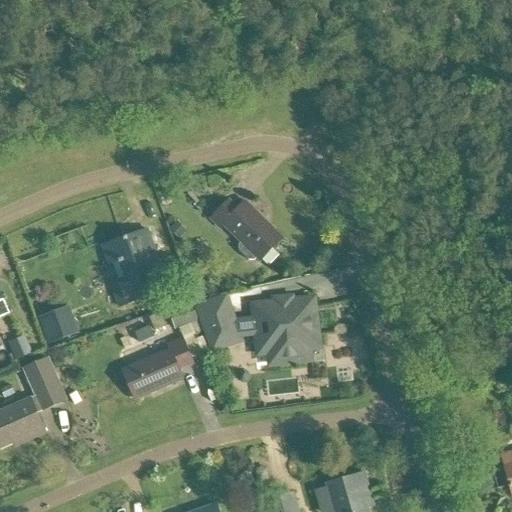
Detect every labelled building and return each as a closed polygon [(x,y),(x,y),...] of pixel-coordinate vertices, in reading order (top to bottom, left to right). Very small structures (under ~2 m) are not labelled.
[(231,200),(212,219),(221,228),(225,225),(242,242),(239,245),(239,251),(248,260),(254,261),(257,257),(261,261),(283,239),(246,202),(239,208),(231,200)] [(147,231),(104,247),(111,266),(114,265),(121,284),(113,287),(120,308),(154,297),(146,275),(161,270),(147,231)] [(0,319),(10,315),(0,291),(0,319)] [(320,348),(315,300),(255,306),(257,321),(235,323),(227,298),(201,307),(215,349),(241,340),(240,335),(258,333),(260,350),(278,348),(279,364),(311,361),(310,349),(320,348)] [(168,311),(174,330),(197,324),(192,304),(168,311)] [(69,307),(38,319),(48,345),(79,334),(69,307)] [(154,337),(149,326),(135,332),(140,343),(154,337)] [(31,353),(24,337),(7,343),(14,360),(31,353)] [(194,365),(186,347),(183,341),(169,347),(170,351),(124,372),(136,400),(183,379),(180,371),(194,365)] [(26,370),(38,398),(0,413),(0,450),(20,442),(22,446),(48,435),(39,415),(69,402),(51,360),(26,370)] [(511,452),(500,456),(511,498),(511,452)] [(375,507),(365,474),(327,485),(335,511),(368,511),(368,509),(375,507)] [(300,511),(295,493),(266,502),(269,511),(300,511)]
